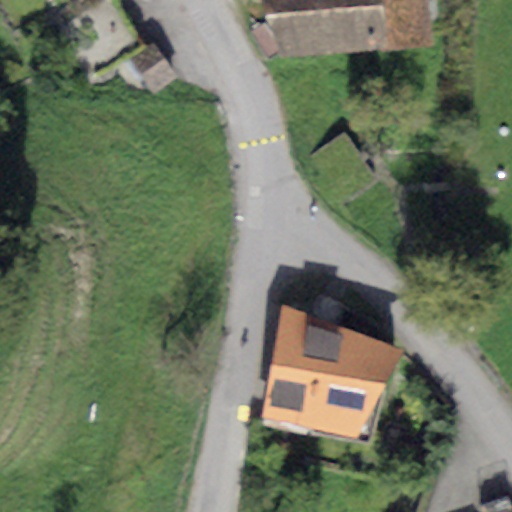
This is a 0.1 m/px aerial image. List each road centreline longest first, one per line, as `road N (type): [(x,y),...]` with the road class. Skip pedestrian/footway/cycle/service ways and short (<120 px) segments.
road 1 (residential): [(275,194),(459,370),(511,447)]
road 2 (residential): [(275,194),(211,511)]
road 3 (residential): [(199,0),(250,94),(275,194)]
